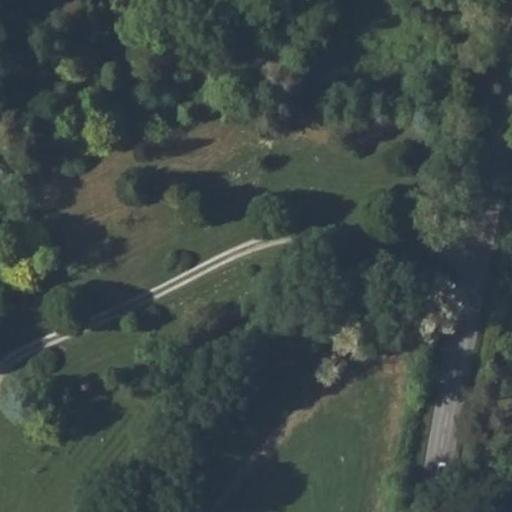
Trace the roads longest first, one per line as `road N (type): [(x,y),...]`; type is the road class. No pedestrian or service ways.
road 1 (track): [(483,251),(288,230),(0,363)]
road 2 (secondary): [(433,511),(511,105)]
